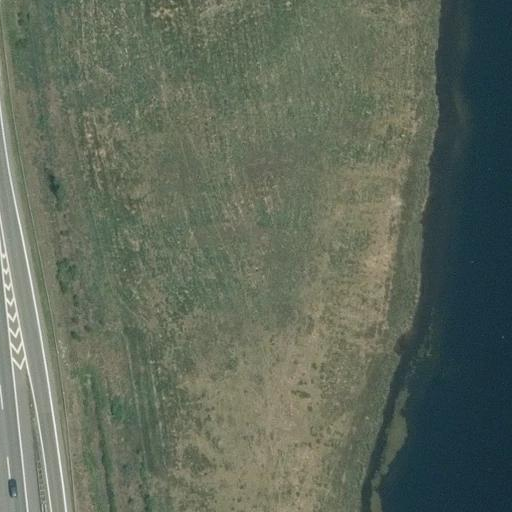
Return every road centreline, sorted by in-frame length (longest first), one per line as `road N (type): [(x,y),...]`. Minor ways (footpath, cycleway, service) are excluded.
road 1 (motorway): [(55,511),(0,192)]
road 2 (motorway): [(15,511),(0,363)]
